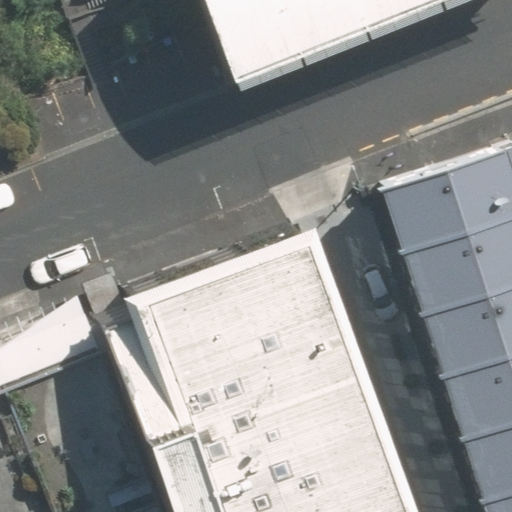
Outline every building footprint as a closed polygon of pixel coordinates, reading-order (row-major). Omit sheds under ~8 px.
[(203,0),(234,73),(409,0),(203,0)] [(511,204),(511,137),(378,180),(398,241),(511,204)] [(418,511),(312,203),(106,273),(185,502),(188,511),(418,511)] [(511,271),(511,204),(398,241),(417,302),(511,271)] [(511,338),(511,271),(417,302),(437,363),(511,338)] [(0,511),(158,511),(185,502),(106,273),(72,281),(0,319),(0,511)] [(511,405),(511,338),(437,363),(456,424),(511,405)] [(511,472),(511,405),(456,424),(475,484),(511,472)] [(511,511),(511,472),(475,484),(484,511),(511,511)]
